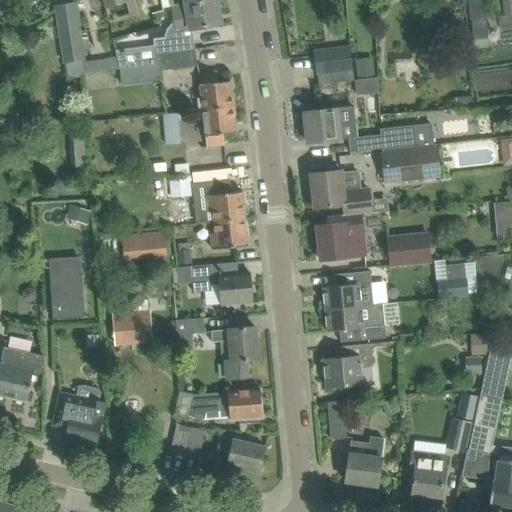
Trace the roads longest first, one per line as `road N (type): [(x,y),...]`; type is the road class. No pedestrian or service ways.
road 1 (residential): [(293,511),(248,0)]
road 2 (residential): [(229,511),(0,457)]
